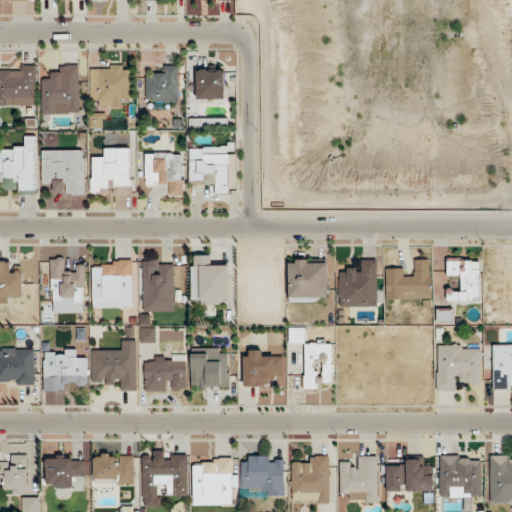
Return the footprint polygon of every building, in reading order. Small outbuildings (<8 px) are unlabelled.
[(15,73),(0,72),(0,104),(36,105),(36,65),(16,65),(15,73)] [(41,114),(79,114),(79,65),(60,65),(60,74),(41,74),(41,114)] [(120,106),(120,96),(129,96),(129,65),(90,65),(90,106),(120,106)] [(145,101),(178,101),(178,66),(156,66),(156,76),(145,76),(145,101)] [(224,99),(224,68),(196,68),(196,99),(224,99)] [(36,195),(36,146),(2,146),(2,157),(0,157),(0,185),(14,185),(14,195),(36,195)] [(189,185),(215,185),(215,195),(228,195),(229,147),(189,146),(189,185)] [(131,148),(101,148),(101,158),(90,158),(90,194),(131,194),(131,148)] [(42,150),(42,185),(52,185),(52,194),(85,194),(85,150),(42,150)] [(183,152),(145,152),(145,185),(169,185),(169,195),(183,195),(183,152)] [(228,265),(208,265),(208,255),(191,255),(191,299),(199,299),(199,305),(228,305),(228,265)] [(64,258),(51,258),(50,305),(84,305),(84,267),(64,267),(64,258)] [(480,301),(480,258),(446,258),(446,278),(457,278),(457,291),(446,291),(446,301),(480,301)] [(288,259),(288,302),(327,302),(327,259),(288,259)] [(385,270),(386,300),(430,299),(430,259),(414,259),(414,269),(385,270)] [(101,267),(92,267),(92,308),(132,308),(132,260),(101,260),(101,267)] [(142,312),(174,312),(174,260),(142,260),(142,312)] [(377,307),(377,260),(357,260),(357,269),(338,269),(338,307),(377,307)] [(0,302),(22,303),(22,271),(12,271),(12,262),(0,261),(0,302)] [(436,323),(453,323),(453,308),(436,308),(436,323)] [(154,328),(140,328),(140,343),(154,343),(154,328)] [(304,328),(288,328),(288,345),(303,345),(303,389),(320,389),(320,383),(332,383),(332,343),(304,343),(304,328)] [(437,391),(458,391),(458,381),(480,382),(480,345),(437,344),(437,391)] [(511,345),(492,345),(492,390),(511,389),(511,345)] [(0,384),(35,385),(35,348),(0,347),(0,384)] [(229,389),(229,353),(223,353),(223,348),(190,348),(191,389),(229,389)] [(284,376),(283,358),(263,358),(263,350),(243,350),(244,387),(273,386),(273,376),(284,376)] [(186,355),(154,355),(154,364),(144,364),(144,391),(186,391),(186,355)] [(142,507),(158,507),(158,476),(172,476),(172,496),(188,496),(187,453),(166,454),(166,451),(142,451),(142,507)] [(93,454),(93,483),(134,483),(134,454),(93,454)] [(27,455),(4,455),(4,494),(27,494),(27,455)] [(74,489),(74,477),(85,477),(85,455),(46,455),(46,489),(74,489)] [(241,456),(241,496),(283,496),(283,456),(241,456)] [(329,456),(307,456),(307,463),(291,463),(291,503),(329,503),(329,456)] [(378,456),(358,456),(358,465),(340,465),(340,493),(349,493),(349,503),(378,503),(378,456)] [(386,493),(433,493),(433,466),(423,466),(423,457),(405,457),(405,466),(386,466),(386,493)] [(233,460),(192,460),(192,506),(233,506),(233,460)] [(40,511),(40,497),(22,497),(22,511),(40,511)]
